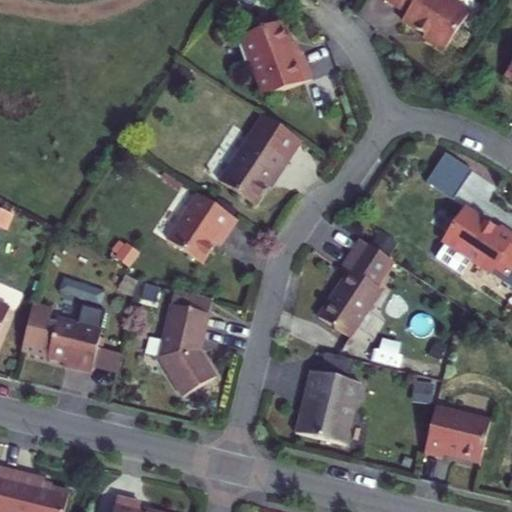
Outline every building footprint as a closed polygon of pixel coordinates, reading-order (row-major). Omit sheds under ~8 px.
[(384,0),(407,15),(402,22),(424,36),(423,38),(445,53),(469,15),(446,0),(384,0)] [(284,22),(241,38),(264,99),(312,81),(302,53),(297,56),(284,22)] [(263,118),(220,183),(256,207),(277,176),(279,177),(302,144),(263,118)] [(454,201),(472,174),(445,156),(427,184),(454,201)] [(238,222),(198,196),(167,241),(203,265),(216,245),(222,236),(227,239),(238,222)] [(497,231),(465,210),(459,220),(453,222),(449,228),(450,233),(443,243),(445,244),(436,258),(461,275),(470,261),(490,275),(494,268),(507,276),(511,268),(511,236),(499,228),(497,231)] [(13,217),(0,211),(0,228),(8,231),(13,217)] [(380,234),(371,248),(389,260),(398,246),(380,234)] [(222,236),(216,245),(220,248),(227,239),(222,236)] [(350,271),(319,319),(350,340),(382,292),(377,289),(394,263),(389,260),(371,248),(361,241),(344,267),(350,271)] [(129,269),(140,256),(127,246),(125,248),(119,243),(112,251),(118,256),(116,259),(129,269)] [(0,333),(10,309),(0,305),(0,333)] [(75,370),(92,374),(93,370),(97,350),(102,330),(100,330),(105,313),(83,307),(79,325),(57,320),(56,324),(50,322),(52,311),(33,306),(21,353),(76,366),(75,370)] [(209,315),(172,306),(159,359),(183,398),(216,378),(199,350),(200,343),(202,344),(209,315)] [(97,350),(93,370),(117,375),(121,356),(97,350)] [(319,370),(347,376),(351,361),(323,355),(319,370)] [(360,385),(311,373),(304,402),(307,403),(299,436),(344,446),(351,416),(352,417),(360,385)] [(432,406),(434,386),(414,384),(412,404),(432,406)] [(491,422),(436,409),(424,456),(443,460),(444,456),(480,465),(491,422)] [(44,482),(0,471),(0,511),(64,511),(69,494),(43,487),(44,482)] [(141,505),(117,500),(113,511),(145,511),(140,510),(141,505)]
